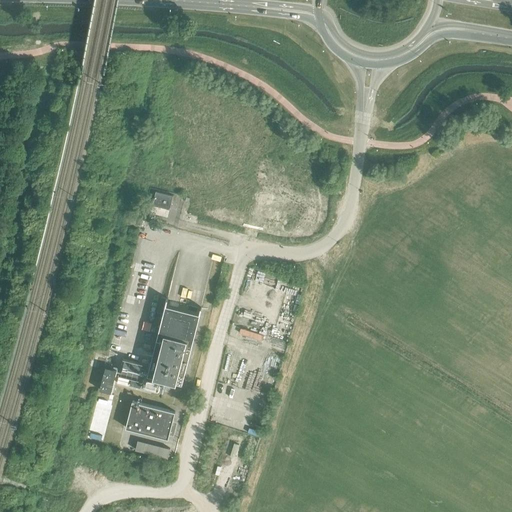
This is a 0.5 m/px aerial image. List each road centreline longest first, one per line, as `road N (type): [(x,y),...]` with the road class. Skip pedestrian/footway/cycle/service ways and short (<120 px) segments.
road 1 (residential): [(87,511),(99,495),(172,489),(186,467),(243,251)]
road 2 (residential): [(363,106),(346,218),(336,236),(300,257),(243,251)]
road 3 (secondary): [(151,0),(273,9)]
